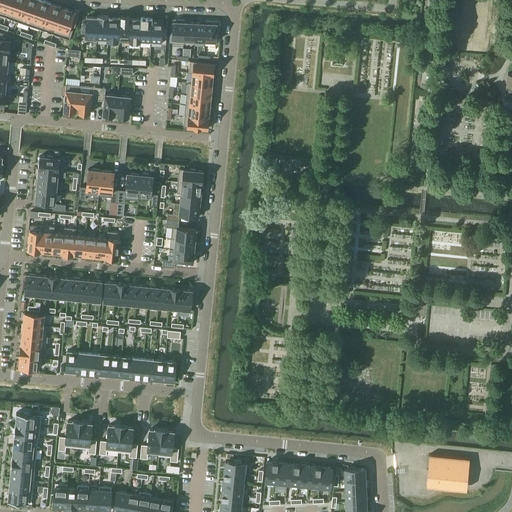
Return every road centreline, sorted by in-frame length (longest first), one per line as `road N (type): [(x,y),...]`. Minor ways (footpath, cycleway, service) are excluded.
road 1 (residential): [(383,511),(374,455),(202,436)]
road 2 (residential): [(137,0),(232,9),(223,138)]
road 3 (residential): [(15,125),(16,117),(223,138)]
road 4 (residential): [(198,394),(0,374)]
road 5 (residential): [(223,138),(209,277)]
road 6 (residential): [(15,125),(3,257)]
road 7 (residential): [(133,270),(3,257)]
